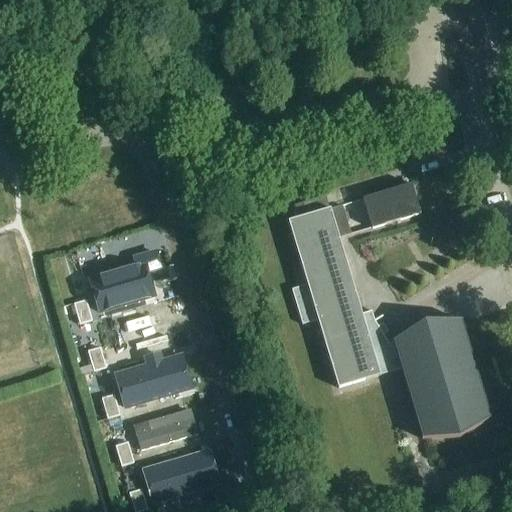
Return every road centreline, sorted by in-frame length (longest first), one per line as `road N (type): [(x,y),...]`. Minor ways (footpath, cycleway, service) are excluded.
road 1 (unclassified): [(142,125),(247,497)]
road 2 (unclassified): [(467,9),(249,74),(212,105),(142,125)]
road 3 (unclassified): [(142,125),(12,165),(0,161)]
road 4 (tertiary): [(511,160),(477,45)]
